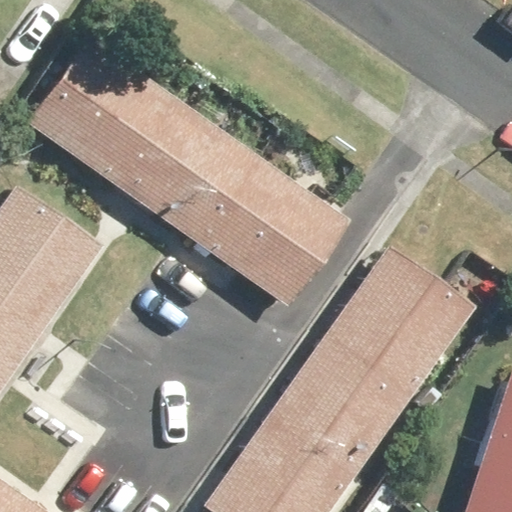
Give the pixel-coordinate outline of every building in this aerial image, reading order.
[(78,52),(21,135),(276,308),(333,224),(78,52)] [(0,192),(0,372),(86,250),(1,191),(0,192)] [(193,510),(195,511),(312,511),(453,315),(372,258),(193,510)] [(511,511),(511,375),(497,371),(454,511),(511,511)] [(376,487),(361,511),(411,511),(413,509),(376,487)] [(22,511),(0,496),(0,511),(22,511)]
